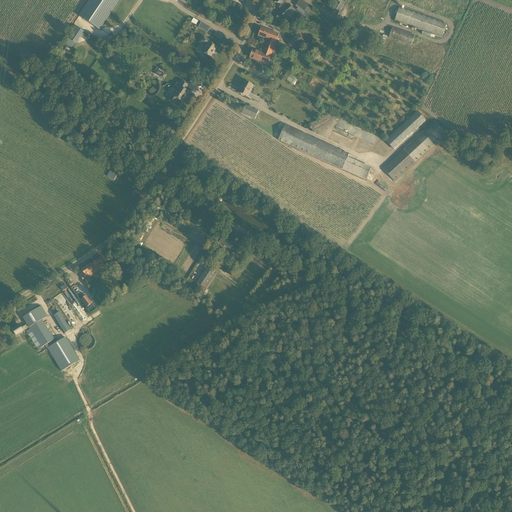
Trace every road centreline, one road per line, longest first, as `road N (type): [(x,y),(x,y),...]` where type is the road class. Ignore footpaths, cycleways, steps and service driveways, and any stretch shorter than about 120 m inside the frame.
road 1 (track): [(45,65),(511,377)]
road 2 (track): [(157,173),(511,407)]
road 3 (unclassified): [(0,310),(87,256),(123,223),(217,86),(259,0)]
road 4 (track): [(70,334),(81,356),(75,379),(133,511)]
road 5 (track): [(157,173),(0,67)]
road 6 (track): [(304,0),(327,16),(376,29),(401,3),(447,20),(439,41)]
